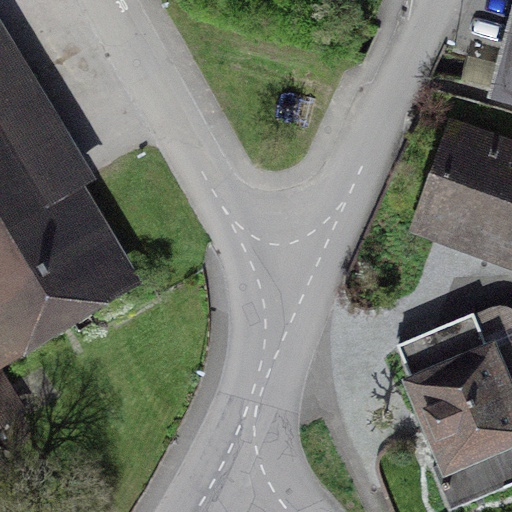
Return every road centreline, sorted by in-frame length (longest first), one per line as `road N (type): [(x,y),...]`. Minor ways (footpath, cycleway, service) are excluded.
road 1 (residential): [(286,285),(230,222),(111,0)]
road 2 (residential): [(286,285),(356,176),(422,0)]
road 3 (residential): [(222,474),(260,383),(286,285)]
